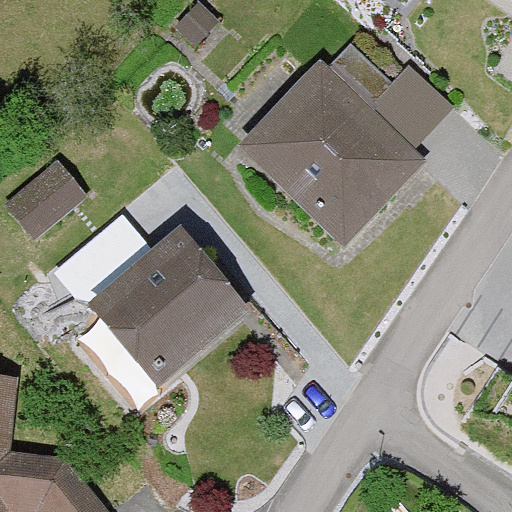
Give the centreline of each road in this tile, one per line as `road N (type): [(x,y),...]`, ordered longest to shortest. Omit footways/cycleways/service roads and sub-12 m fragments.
road 1 (residential): [(511,186),(359,419)]
road 2 (residential): [(497,511),(359,419)]
